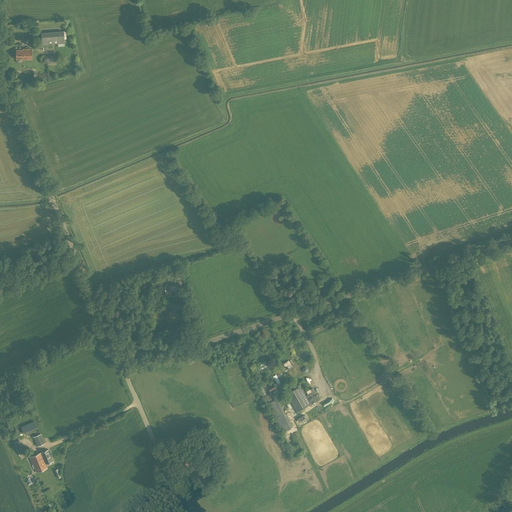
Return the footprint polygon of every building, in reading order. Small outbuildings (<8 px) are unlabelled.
[(41,36),(42,45),(64,43),(63,34),(62,30),(40,32),(41,36)] [(22,60),(31,60),(31,49),(22,49),(22,50),(16,50),(16,59),(22,59),(22,60)] [(181,298),(184,297),(183,287),(180,287),(180,284),(165,285),(165,292),(175,292),(175,296),(181,296),(181,298)] [(291,359),(282,363),(285,369),(294,365),(291,359)] [(256,364),(259,370),(268,365),(265,360),(256,364)] [(270,392),(277,388),(273,382),(272,382),(272,381),(267,384),(262,373),(257,376),(264,389),(268,387),(270,392)] [(266,394),(261,385),(257,388),(261,397),(266,394)] [(296,412),(311,403),(307,397),(300,386),(286,394),(296,412)] [(306,395),(308,398),(316,393),(314,391),(312,392),(311,389),(306,391),(308,394),(306,395)] [(281,432),(293,426),(286,412),(285,412),(278,398),(276,399),(272,392),(263,397),(267,404),(274,418),(281,432)] [(310,398),(312,401),(321,395),(319,392),(310,398)] [(23,433),(36,427),(34,421),(20,426),(23,433)] [(37,447),(45,443),(41,433),(33,437),(37,447)] [(18,454),(25,452),(20,439),(13,442),(18,454)] [(47,468),(45,463),(52,460),(50,455),(51,454),(51,453),(51,452),(50,451),(48,452),(47,449),(29,457),(36,472),(47,468)]
